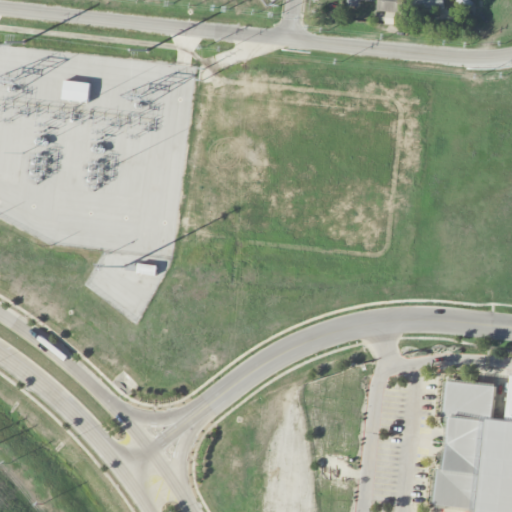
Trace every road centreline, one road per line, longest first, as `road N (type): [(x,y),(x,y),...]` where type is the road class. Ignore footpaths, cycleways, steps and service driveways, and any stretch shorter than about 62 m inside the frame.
road 1 (residential): [(511,57),(458,58),(0,7)]
road 2 (tertiary): [(120,467),(274,356),(315,337),(398,320),(511,327)]
road 3 (secondary): [(192,511),(127,420),(0,312)]
road 4 (secondary): [(0,354),(100,444),(149,511)]
